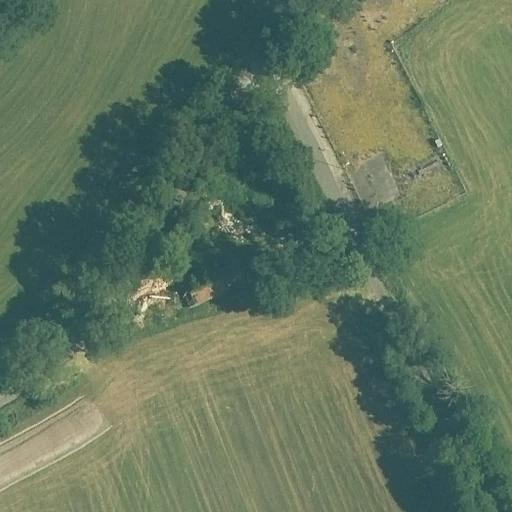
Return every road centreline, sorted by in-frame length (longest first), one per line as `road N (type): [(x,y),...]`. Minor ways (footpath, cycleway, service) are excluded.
road 1 (residential): [(259,57),(490,511)]
road 2 (residential): [(259,57),(123,286),(69,349),(0,401)]
